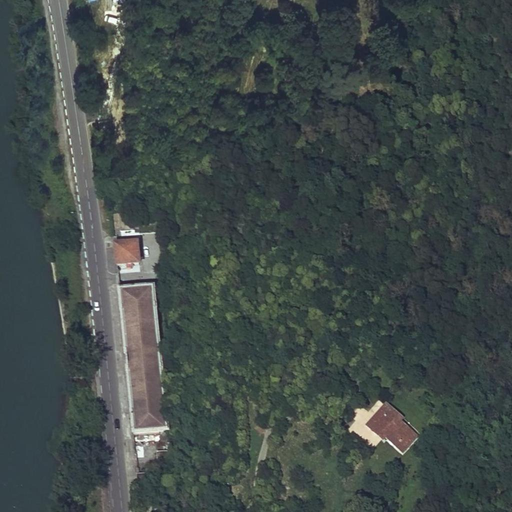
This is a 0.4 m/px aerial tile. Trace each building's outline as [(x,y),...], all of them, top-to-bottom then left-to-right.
[(125,62),(131,36),(118,33),(113,59),(125,62)] [(137,264),(135,245),(114,247),(116,266),(137,264)] [(153,289),(118,292),(133,436),(175,431),(173,410),(166,410),(153,289)] [(388,406),(368,427),(383,440),(386,437),(402,453),(416,437),(399,423),(402,420),(388,406)] [(174,474),(173,452),(158,453),(160,476),(174,474)] [(155,474),(137,476),(138,487),(156,485),(155,474)]
